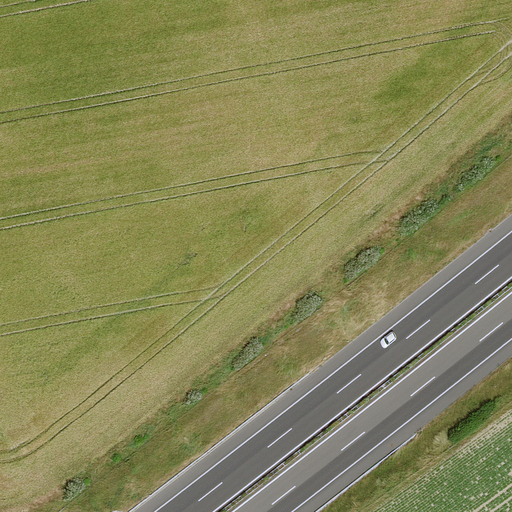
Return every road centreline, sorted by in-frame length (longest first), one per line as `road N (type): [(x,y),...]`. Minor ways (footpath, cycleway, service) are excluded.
road 1 (motorway): [(511,254),(184,511)]
road 2 (motorway): [(260,511),(511,314)]
